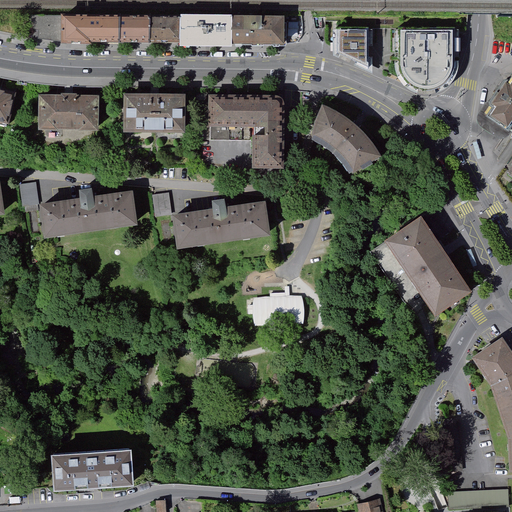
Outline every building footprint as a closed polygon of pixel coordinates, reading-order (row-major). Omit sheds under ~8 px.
[(63,42),(123,43),(123,15),(33,14),(32,37),(63,42)] [(123,43),(154,44),(154,15),(123,15),(123,43)] [(154,44),(185,44),(186,16),(154,15),(154,44)] [(239,46),(239,16),(186,16),(185,44),(185,48),(239,48),(239,46)] [(292,17),(239,16),(239,46),(291,47),(292,17)] [(339,28),(338,50),(370,65),(370,28),(339,28)] [(403,29),(403,57),(406,72),(415,82),(429,86),(442,83),(454,73),(457,57),(457,29),(403,29)] [(489,118),(507,130),(511,123),(511,81),(509,86),(506,84),(491,105),(496,108),(489,118)] [(0,125),(11,128),(18,95),(0,90),(0,125)] [(276,94),(208,94),(209,126),(210,126),(250,127),(267,127),(268,136),(254,135),(253,168),(285,169),(285,102),(284,98),(282,96),(280,95),(276,94)] [(191,97),(128,97),(128,137),(191,137),(191,97)] [(102,134),(102,98),(41,98),(40,134),(102,134)] [(334,114),(322,108),(309,138),(315,140),(321,143),(326,146),(329,149),(333,151),(338,155),(342,160),(347,166),(354,176),(382,160),(377,153),(371,144),(363,135),(355,128),(343,119),(334,114)] [(250,127),(210,126),(210,140),(250,140),(250,127)] [(37,184),(21,187),(25,208),(40,206),(37,184)] [(80,202),(39,208),(44,241),(138,228),(133,195),(93,200),(92,191),(79,193),(80,202)] [(170,195),(154,196),(157,218),(172,217),(170,195)] [(213,212),(173,218),(177,252),(271,239),(266,205),(226,210),(225,202),(212,203),(213,212)] [(435,324),(473,297),(424,221),(385,247),(435,324)] [(303,297),(254,299),(255,326),(304,325),(303,297)] [(493,388),(502,413),(511,408),(511,355),(503,344),(473,363),(493,388)] [(511,408),(502,413),(511,444),(511,477),(511,476),(511,408)] [(445,470),(461,470),(460,419),(444,419),(445,470)] [(131,451),(53,457),(55,490),(133,485),(131,451)] [(508,487),(448,491),(449,510),(509,506),(508,487)] [(357,502),(359,510),(341,511),(383,511),(379,496),(357,502)] [(156,502),(156,511),(165,511),(164,501),(156,502)]
